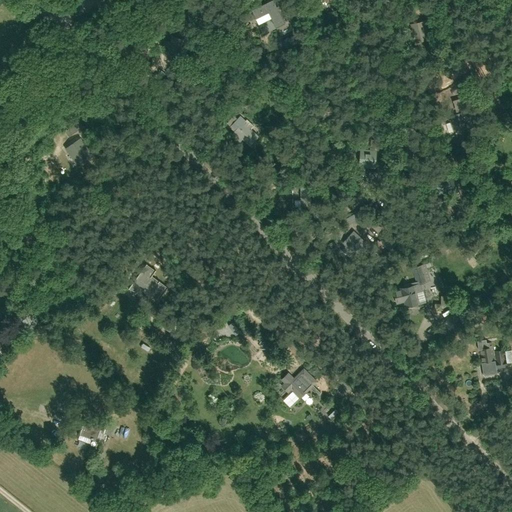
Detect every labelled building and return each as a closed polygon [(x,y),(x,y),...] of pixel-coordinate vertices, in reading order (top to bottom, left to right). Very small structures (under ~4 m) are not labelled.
[(285,24),(273,0),(272,0),(252,10),(256,19),(268,13),(276,28),(285,24)] [(418,22),(410,24),(414,43),(431,39),(430,35),(427,36),(423,19),(418,20),(418,22)] [(171,36),(166,53),(175,56),(177,50),(180,51),(182,45),(179,44),(180,38),(171,36)] [(369,103),(369,101),(369,99),(366,98),(367,95),(357,92),(356,95),(350,93),(348,98),(367,104),(369,103)] [(456,95),(450,97),(453,107),(460,106),(456,95)] [(280,107),(278,109),(282,114),(291,108),(287,101),(279,106),(280,107)] [(461,118),(460,113),(449,117),(450,123),(447,124),(450,133),(464,128),(460,118),(461,118)] [(242,138),(250,145),(258,136),(251,129),(249,130),(243,124),(245,121),(240,116),(230,127),(235,131),(232,134),(239,141),(242,138)] [(76,124),(65,131),(69,137),(80,129),(76,124)] [(397,146),(402,144),(398,132),(392,135),(397,146)] [(80,166),(93,157),(80,139),(66,148),(70,155),(71,154),(80,166)] [(375,151),(362,149),(360,166),(373,167),(375,151)] [(453,177),(433,176),(432,193),(452,194),(453,177)] [(310,187),(300,187),(301,207),(311,207),(310,187)] [(354,232),(343,243),(353,254),(354,252),(359,257),(369,247),(354,232)] [(378,250),(384,245),(377,235),(370,240),(378,250)] [(155,271),(146,264),(130,286),(138,291),(138,290),(145,295),(144,296),(146,297),(148,294),(153,298),(156,294),(160,298),(167,288),(151,277),(155,271)] [(418,285),(427,282),(421,266),(413,269),(418,285)] [(416,285),(411,286),(411,284),(410,283),(404,285),(403,286),(404,288),(394,290),(396,296),(403,294),(406,307),(419,303),(415,291),(418,291),(416,285)] [(444,288),(444,296),(442,296),(441,303),(434,304),(434,310),(442,311),(442,306),(451,306),(451,297),(453,297),(452,287),(444,288)] [(455,313),(445,321),(452,331),(463,323),(455,313)] [(491,342),(486,343),(485,339),(477,340),(478,350),(480,349),(482,362),(481,362),(483,375),(496,373),(494,360),(491,342)] [(497,364),(504,363),(503,350),(495,351),(497,364)] [(298,371),(291,378),(287,374),(281,380),(284,383),(281,386),(288,393),(291,390),(299,398),(306,392),(305,391),(311,383),(298,371)] [(105,434),(110,421),(104,419),(102,426),(85,420),(79,435),(97,441),(100,432),(105,434)]
